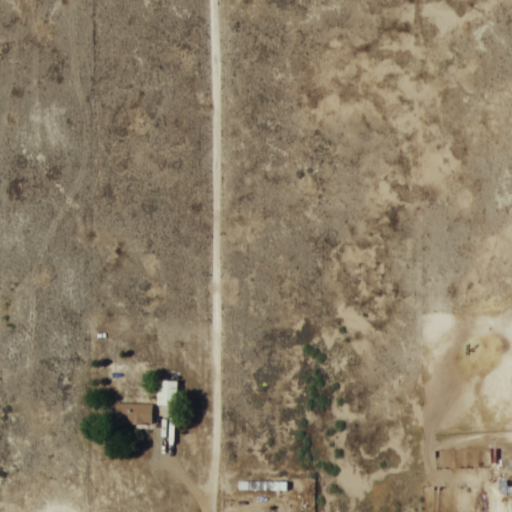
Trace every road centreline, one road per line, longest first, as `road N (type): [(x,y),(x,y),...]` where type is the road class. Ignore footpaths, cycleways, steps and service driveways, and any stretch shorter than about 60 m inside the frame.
road 1 (residential): [(67,0),(53,320),(106,511)]
road 2 (residential): [(217,511),(220,0)]
